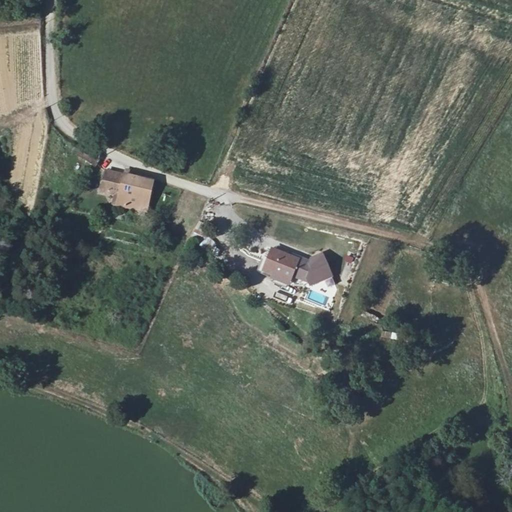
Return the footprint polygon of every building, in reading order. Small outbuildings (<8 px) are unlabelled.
[(98,161),(78,150),(75,156),(95,167),(98,161)] [(132,172),(125,170),(124,175),(105,171),(102,188),(120,192),(116,205),(146,212),(152,181),(131,177),(132,172)] [(204,235),(207,223),(197,221),(194,232),(204,235)] [(205,236),(201,246),(213,252),(217,241),(205,236)] [(267,251),(261,268),(287,278),(288,275),(302,281),(303,287),(325,281),(320,262),(308,265),(294,259),(293,262),(267,251)]
